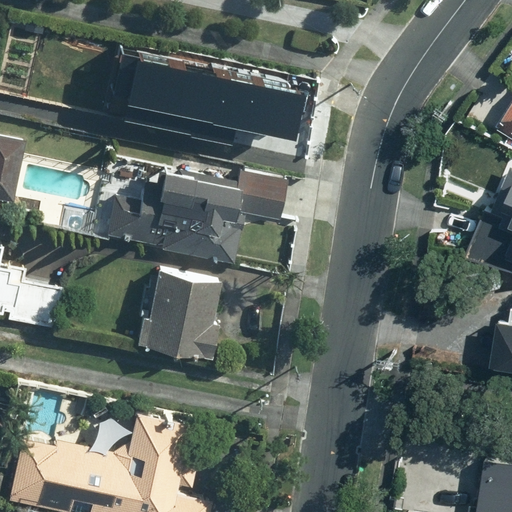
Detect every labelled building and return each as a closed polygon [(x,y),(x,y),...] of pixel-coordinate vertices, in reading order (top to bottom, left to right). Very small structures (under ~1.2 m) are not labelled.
[(51,31),(13,24),(6,61),(45,68),(51,31)] [(139,42),(125,109),(222,129),(228,100),(280,111),(288,73),(139,42)] [(511,113),(501,130),(511,136),(511,113)] [(24,141),(0,136),(0,200),(12,203),(24,141)] [(511,157),(511,158),(503,180),(511,183),(511,197),(508,209),(484,199),(467,242),(511,259),(511,157)] [(237,263),(246,223),(258,226),(260,218),(282,223),(291,182),(237,170),(235,180),(164,165),(159,186),(147,183),(143,201),(118,195),(109,235),(237,263)] [(20,281),(8,278),(10,267),(0,265),(0,311),(1,312),(2,307),(14,309),(20,281)] [(217,325),(214,324),(220,285),(148,273),(136,347),(212,359),(217,325)] [(511,326),(498,325),(494,366),(511,368),(511,326)] [(197,461),(184,459),(192,422),(137,410),(130,440),(112,417),(90,438),(105,454),(66,442),(42,477),(37,506),(67,511),(68,511),(71,498),(92,502),(89,511),(208,511),(211,499),(177,492),(178,485),(191,487),(197,461)] [(423,511),(410,510),(409,511),(511,511),(511,455),(492,452),(483,511),(423,511)]
